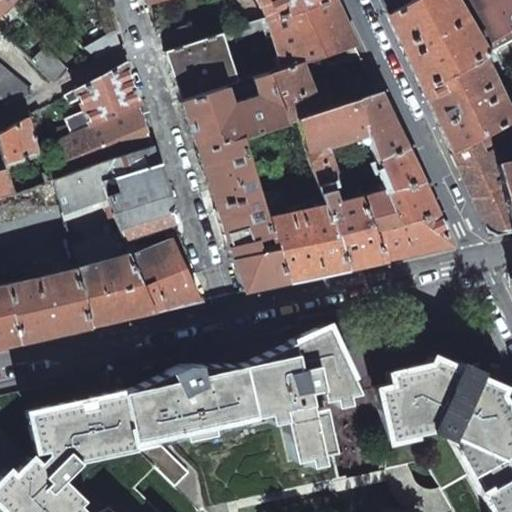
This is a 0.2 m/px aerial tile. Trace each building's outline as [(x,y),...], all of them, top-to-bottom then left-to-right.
[(0,0),(0,9),(8,0),(0,0)] [(318,0),(263,18),(236,27),(239,36),(266,27),(279,67),(298,62),(299,63),(354,45),(340,15),(333,0),(318,0)] [(254,0),(263,18),(318,0),(254,0)] [(377,0),(384,14),(409,0),(408,0),(377,0)] [(486,50),(511,36),(511,0),(409,0),(384,14),(402,52),(419,87),(486,50)] [(185,23),(156,33),(162,51),(191,41),(185,23)] [(113,30),(84,47),(95,58),(118,45),(113,30)] [(191,41),(162,51),(178,99),(235,81),(218,32),(191,41)] [(43,47),(31,60),(54,82),(66,70),(43,47)] [(486,50),(419,87),(436,124),(449,151),(511,116),(511,107),(505,111),(482,62),(490,57),(486,50)] [(37,109),(0,129),(0,151),(4,162),(35,151),(49,143),(68,135),(138,104),(131,84),(124,62),(64,95),(68,104),(77,99),(82,111),(63,118),(66,125),(50,130),(48,124),(43,126),(37,109)] [(270,70),(263,73),(282,121),(293,118),(318,110),(317,109),(299,63),(298,62),(279,67),(270,70)] [(0,66),(0,99),(8,107),(32,93),(0,66)] [(259,206),(246,165),(236,136),(282,121),(263,73),(235,82),(235,81),(178,99),(202,174),(233,271),(239,290),(262,285),(284,280),(263,216),(259,206)] [(388,114),(376,90),(317,109),(318,110),(293,118),(303,148),(304,149),(327,141),(328,144),(364,133),(367,144),(372,159),(374,158),(404,148),(396,132),(388,114)] [(52,153),(58,177),(152,146),(144,122),(138,104),(68,135),(72,146),(59,150),(58,147),(52,149),(53,152),(52,153)] [(461,176),(486,230),(495,235),(511,230),(511,159),(497,163),(491,149),(486,141),(505,134),(511,132),(511,116),(449,151),(461,176)] [(327,141),(304,149),(318,193),(322,203),(343,267),(353,265),(382,258),(356,195),(345,197),(334,200),(329,182),(340,179),(329,147),(327,148),(326,145),(328,144),(327,141)] [(56,192),(61,211),(104,198),(99,184),(157,165),(156,163),(152,146),(58,177),(53,179),(56,192)] [(450,244),(420,180),(413,166),(404,148),(374,158),(385,181),(388,188),(356,195),(382,258),(417,251),(450,244)] [(0,196),(14,192),(4,162),(0,151),(0,196)] [(4,162),(14,192),(41,183),(47,181),(35,151),(4,162)] [(157,165),(99,184),(104,198),(111,217),(120,239),(174,221),(165,190),(157,165)] [(47,181),(41,183),(45,195),(56,192),(53,179),(47,181)] [(279,202),(259,206),(263,216),(284,280),(313,274),(343,267),(322,203),(318,193),(299,198),(298,192),(278,196),(279,202)] [(73,234),(66,235),(68,245),(75,243),(73,234)] [(127,256),(150,310),(180,304),(199,300),(170,238),(136,252),(131,237),(122,242),(126,254),(127,256)] [(73,266),(87,325),(123,317),(150,310),(127,256),(126,254),(122,255),(73,266)] [(6,282),(20,340),(57,332),(87,325),(73,266),(6,282)] [(6,282),(0,283),(0,345),(20,340),(6,282)] [(422,311),(426,302),(411,297),(408,306),(422,311)] [(344,402),(342,392),(352,390),(322,324),(286,341),(288,351),(238,363),(197,372),(194,363),(179,363),(163,370),(165,379),(123,389),(117,390),(128,438),(129,442),(153,466),(197,510),(204,509),(207,511),(226,511),(225,503),(336,478),(318,399),(329,396),(331,405),(344,402)] [(286,341),(238,363),(288,351),(286,341)] [(419,511),(439,511),(450,508),(452,511),(469,511),(511,483),(511,449),(504,435),(511,430),(511,425),(494,392),(496,386),(472,376),(474,371),(478,362),(469,366),(455,360),(453,367),(428,356),(425,362),(384,372),(386,384),(372,387),(383,439),(382,479),(388,480),(393,494),(399,501),(404,505),(414,511),(419,511)] [(238,363),(194,363),(197,372),(238,363)] [(163,370),(123,389),(165,379),(163,370)] [(128,438),(117,390),(86,397),(88,403),(75,406),(74,399),(29,409),(23,410),(32,451),(38,450),(41,448),(43,452),(86,446),(128,438)] [(129,442),(128,438),(86,446),(57,475),(78,497),(73,501),(83,511),(91,511),(120,497),(153,466),(129,442)] [(83,511),(73,501),(78,497),(57,475),(86,446),(43,452),(33,462),(27,455),(24,458),(9,474),(4,469),(0,472),(0,508),(3,511),(83,511)] [(199,511),(197,510),(153,466),(120,497),(91,511),(199,511)] [(511,511),(511,483),(469,511),(511,511)]
